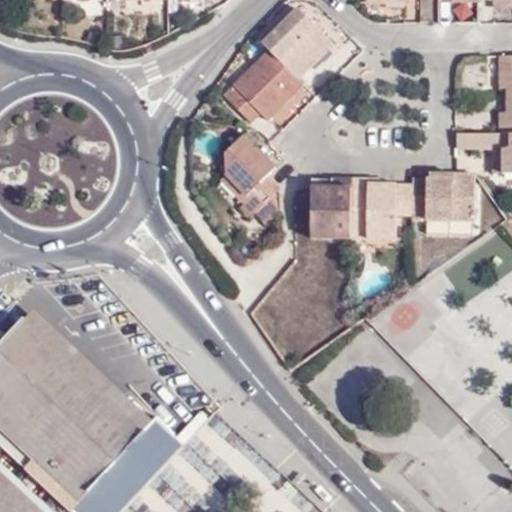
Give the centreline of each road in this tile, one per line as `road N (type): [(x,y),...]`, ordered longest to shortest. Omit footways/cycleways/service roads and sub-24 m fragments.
road 1 (residential): [(338,0),(374,35),(444,35),(443,162),(331,160),(304,132)]
road 2 (primary): [(194,299),(383,511)]
road 3 (primary): [(194,299),(141,187)]
road 4 (primary): [(86,248),(143,266),(194,299)]
